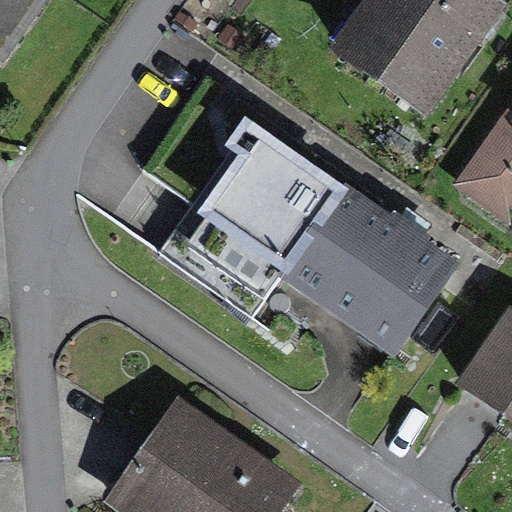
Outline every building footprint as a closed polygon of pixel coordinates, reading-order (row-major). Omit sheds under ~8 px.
[(0,0),(0,64),(4,67),(50,0),(0,0)] [(494,0),(366,0),(328,54),(426,122),(506,8),(494,0)] [(511,101),(453,188),(506,224),(511,214),(511,101)] [(390,218),(244,120),(225,149),(238,160),(197,217),(282,277),(278,282),(395,363),(462,266),(429,244),(431,240),(393,214),(390,218)] [(511,310),(510,310),(455,388),(511,427),(511,310)] [(179,398),(105,506),(113,511),(282,511),(301,484),(179,398)]
